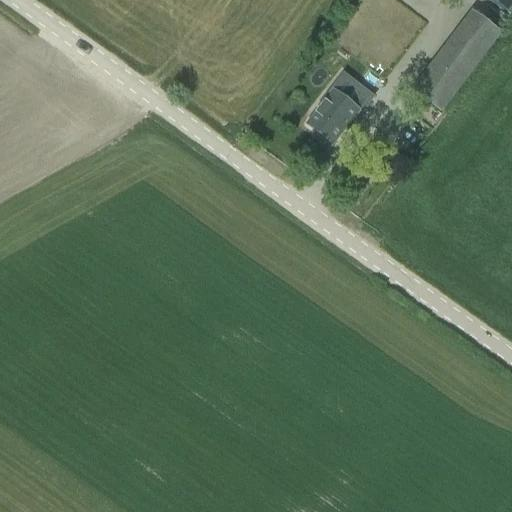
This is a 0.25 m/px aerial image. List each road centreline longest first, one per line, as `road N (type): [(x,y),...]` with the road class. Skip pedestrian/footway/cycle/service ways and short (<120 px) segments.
road 1 (unclassified): [(511,355),(16,0)]
road 2 (track): [(137,86),(105,116),(0,176)]
